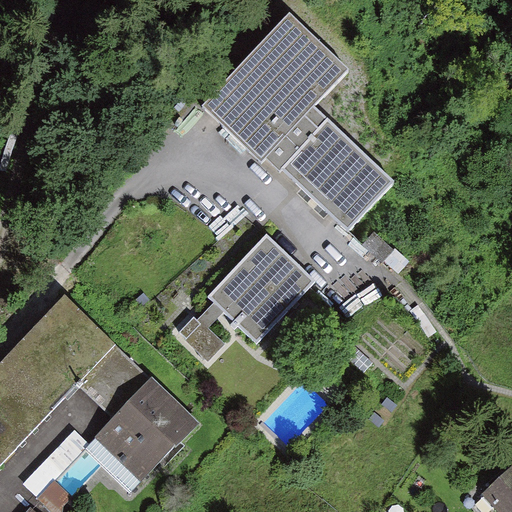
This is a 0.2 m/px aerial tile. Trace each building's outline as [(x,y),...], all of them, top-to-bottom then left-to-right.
[(348,77),(289,19),(200,110),(261,169),(269,162),(347,238),(392,191),(313,113),(348,77)] [(211,234),(250,223),(244,204),(222,210),(218,195),(201,200),(211,234)] [(313,285),(264,240),(208,301),(257,346),(313,285)] [(0,469),(114,349),(61,299),(0,363),(0,469)] [(198,424),(149,381),(93,443),(143,487),(198,424)] [(511,511),(511,466),(478,499),(490,511),(511,511)]
